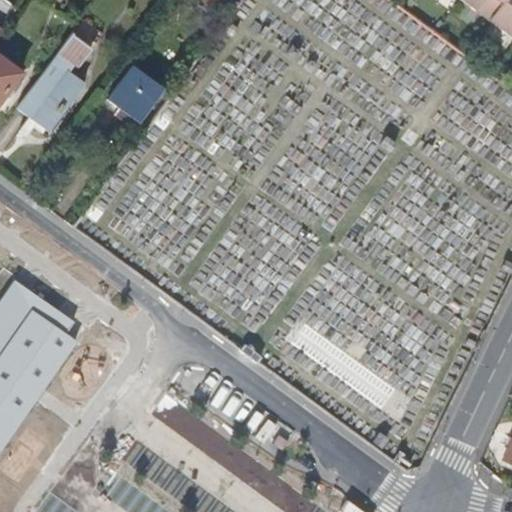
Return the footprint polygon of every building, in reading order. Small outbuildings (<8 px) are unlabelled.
[(0,0),(0,32),(18,8),(4,0),(0,0)] [(200,0),(226,19),(238,3),(233,0),(200,0)] [(511,0),(459,0),(511,39),(511,0)] [(70,42),(86,54),(97,38),(81,26),(70,42)] [(37,139),(79,82),(72,77),(88,55),(86,54),(70,42),(67,40),(16,109),(29,118),(17,134),(24,139),(28,133),(37,139)] [(0,101),(21,74),(0,58),(0,101)] [(162,89),(131,67),(107,99),(119,108),(138,122),(139,121),(162,89)] [(142,123),(139,121),(138,122),(119,108),(114,115),(135,131),(142,123)] [(13,282),(0,300),(0,454),(77,343),(66,336),(74,324),(13,282)] [(333,376),(402,416),(415,393),(346,354),(333,376)] [(511,441),(503,460),(511,464),(511,441)] [(363,511),(347,499),(339,510),(340,511),(363,511)]
